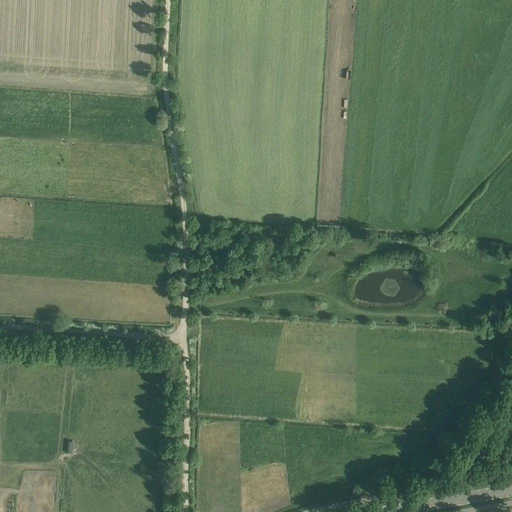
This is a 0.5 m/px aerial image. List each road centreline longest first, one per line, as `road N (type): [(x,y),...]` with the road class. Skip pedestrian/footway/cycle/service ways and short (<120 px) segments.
road 1 (track): [(167,0),(164,71),(184,221),(184,336)]
road 2 (track): [(184,336),(0,326)]
road 3 (track): [(184,336),(183,511)]
road 4 (tertiary): [(384,511),(511,490)]
